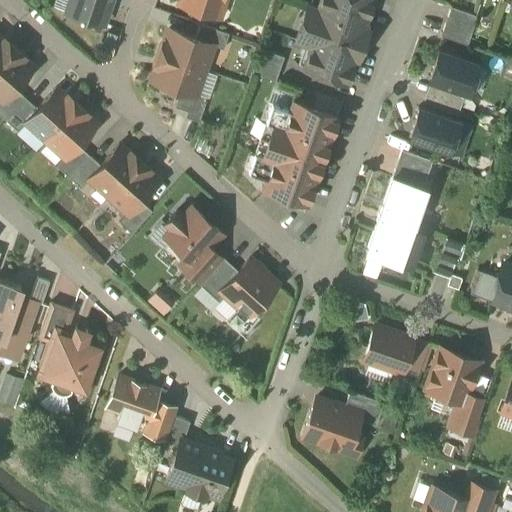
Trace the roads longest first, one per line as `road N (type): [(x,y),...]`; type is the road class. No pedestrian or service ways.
road 1 (residential): [(0,204),(262,440)]
road 2 (residential): [(320,270),(416,0)]
road 3 (residential): [(111,90),(285,249),(320,270)]
road 4 (residential): [(320,270),(511,338)]
road 5 (residential): [(262,440),(320,270)]
road 6 (residential): [(6,0),(111,90)]
